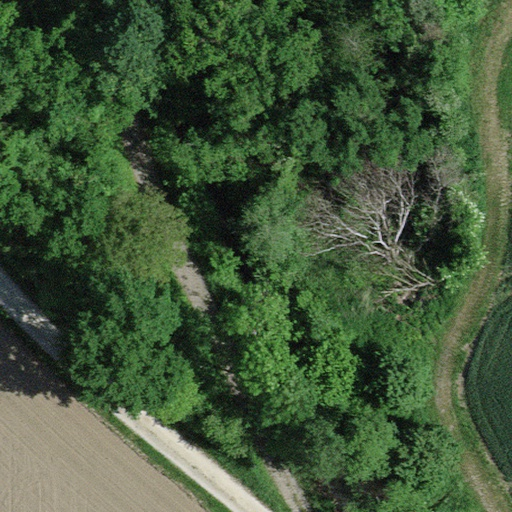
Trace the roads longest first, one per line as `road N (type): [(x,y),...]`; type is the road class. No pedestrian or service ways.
road 1 (track): [(113,0),(139,142),(300,511)]
road 2 (track): [(0,307),(264,511)]
